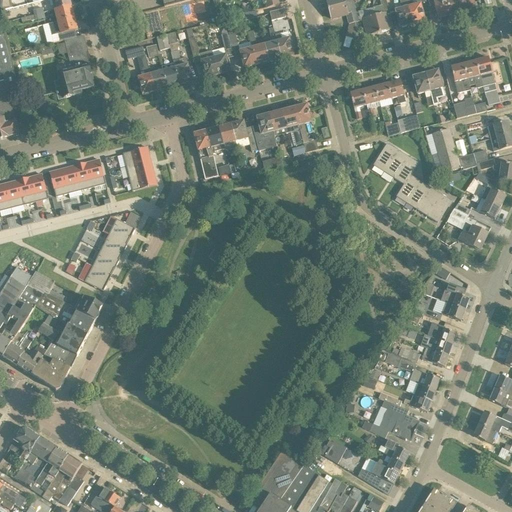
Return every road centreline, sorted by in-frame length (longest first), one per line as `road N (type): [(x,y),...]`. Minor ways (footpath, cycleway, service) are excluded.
road 1 (residential): [(68,416),(182,185),(166,113)]
road 2 (residential): [(492,291),(363,206),(326,72)]
road 3 (tertiary): [(22,408),(185,511)]
road 4 (residential): [(426,471),(492,291)]
road 5 (tertiary): [(326,72),(511,23)]
road 6 (tertiary): [(216,511),(68,416)]
road 7 (tertiary): [(166,113),(326,72)]
road 8 (tertiary): [(0,157),(126,124)]
road 9 (residential): [(126,124),(94,0)]
